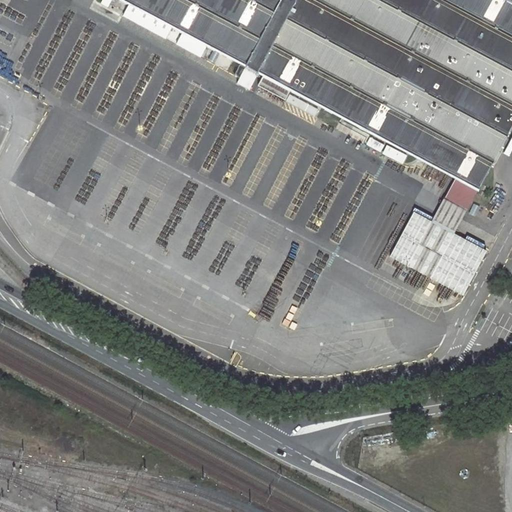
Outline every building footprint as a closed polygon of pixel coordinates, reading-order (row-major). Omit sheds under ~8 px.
[(117,0),(246,68),(281,0),(117,0)] [(511,5),(502,0),(281,0),(246,68),(258,75),(263,77),(258,88),(286,103),(291,93),(456,180),(471,188),(479,192),(511,129),(511,5)] [(250,92),(258,75),(246,68),(237,86),(250,92)] [(447,197),(462,205),(471,188),(456,180),(447,197)] [(447,197),(434,223),(456,234),(469,209),(447,197)] [(456,234),(434,223),(414,213),(391,257),(465,295),(488,251),(456,234)]
